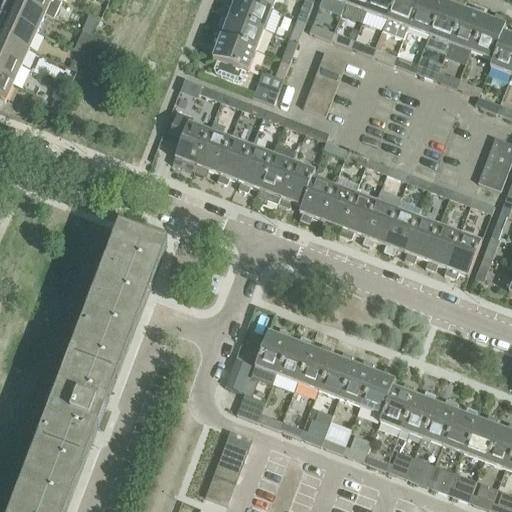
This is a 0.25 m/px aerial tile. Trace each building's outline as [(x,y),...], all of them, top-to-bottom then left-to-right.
[(44,19),(52,1),(49,0),(7,0),(7,2),(44,19)] [(270,14),(236,0),(235,3),(228,0),(226,7),(228,11),(232,13),(228,21),(262,34),(270,14)] [(270,14),(275,0),(236,0),(270,14)] [(343,9),(346,0),(322,0),(322,1),(343,9)] [(365,17),(370,0),(346,0),(343,9),(365,17)] [(385,25),(394,0),(370,0),(365,17),(385,25)] [(406,33),(418,0),(394,0),(385,25),(380,36),(401,44),(406,33)] [(427,41),(440,6),(438,5),(440,0),(432,0),(431,3),(424,0),(418,0),(406,33),(427,41)] [(44,19),(7,2),(6,5),(1,15),(0,16),(0,19),(36,36),(44,19)] [(305,28),(313,7),(305,4),(297,24),(305,28)] [(449,49),(462,15),(465,8),(455,4),(451,6),(450,10),(440,6),(427,41),(423,53),(444,61),(449,49)] [(470,57),(482,22),(480,22),(483,15),(476,12),(472,14),(471,18),(462,15),(449,49),(470,57)] [(0,40),(28,53),(36,36),(0,19),(0,40)] [(491,65),(501,37),(504,30),(501,29),(504,23),(497,20),(494,27),(482,22),(470,57),(491,65)] [(262,34),(228,21),(227,24),(220,21),(218,28),(220,32),(224,34),(220,42),(254,56),(262,34)] [(302,36),(305,28),(297,24),(296,25),(289,45),(297,48),(302,36)] [(330,45),(334,37),(312,29),(309,37),(330,45)] [(351,53),(354,44),(334,37),(330,45),(351,53)] [(508,79),(511,70),(511,37),(511,41),(501,37),(491,65),(488,72),(508,79)] [(0,61),(20,71),(28,53),(0,40),(0,61)] [(246,77),(254,56),(220,42),(213,40),(210,47),(213,54),(215,55),(212,64),(217,66),(214,74),(216,78),(237,87),(241,84),(244,76),(246,77)] [(371,61),(374,52),(354,44),(351,53),(371,61)] [(289,71),(297,48),(289,45),(281,66),(280,67),(289,71)] [(393,69),(396,60),(374,52),(371,61),(393,69)] [(340,78),(345,66),(322,58),(318,70),(340,78)] [(412,76),(415,68),(396,60),(393,69),(412,76)] [(0,82),(12,88),(20,71),(0,61),(0,82)] [(439,77),(442,68),(430,63),(426,72),(415,68),(412,76),(436,85),(439,77)] [(70,66),(68,71),(76,74),(79,67),(75,65),(70,66)] [(282,89),(289,71),(280,67),(273,86),(282,89)] [(336,89),(340,78),(318,70),(314,81),(336,89)] [(456,93),(459,84),(439,77),(436,85),(456,93)] [(276,104),(282,89),(273,86),(260,81),(254,102),(274,110),(276,104)] [(332,100),(336,89),(314,81),(310,91),(332,100)] [(0,105),(4,107),(12,88),(0,82),(0,105)] [(481,93),(459,84),(456,93),(478,101),(481,93)] [(220,106),(223,97),(203,89),(200,98),(220,106)] [(332,100),(310,91),(306,102),(328,110),(332,100)] [(241,114),(244,105),(223,97),(220,106),(241,114)] [(494,117),(497,108),(478,101),(474,109),(494,117)] [(324,122),(328,110),(306,102),(302,113),(324,122)] [(261,122),(265,113),(244,105),(241,114),(261,122)] [(511,123),(511,113),(497,108),(494,117),(511,123)] [(287,121),(265,113),(261,122),(283,131),(287,121)] [(192,178),(208,136),(189,129),(191,123),(177,117),(166,145),(179,150),(172,169),(192,178)] [(304,139),(308,129),(287,121),(283,131),(304,139)] [(326,146),(329,138),(308,129),(304,139),(326,147),(326,146)] [(216,179),(230,144),(208,136),(192,178),(201,181),(204,174),(216,179)] [(511,163),(511,161),(511,149),(493,143),(489,154),(511,163)] [(237,187),(250,152),(230,144),(216,179),(218,179),(216,186),(222,189),(226,187),(228,183),(237,187)] [(344,163),(347,154),(326,146),(326,147),(323,155),(344,163)] [(276,210),(292,168),(296,158),(274,150),(271,160),(257,194),(255,201),(276,210)] [(257,194),(271,160),(250,152),(237,187),(239,188),(236,194),(243,197),(247,195),(249,191),(257,194)] [(365,171),(369,163),(347,154),(344,163),(365,171)] [(507,174),(511,163),(489,154),(485,165),(507,174)] [(386,179),(389,170),(369,163),(365,171),(386,179)] [(503,185),(507,174),(485,165),(481,177),(503,185)] [(300,211),(311,183),(314,176),(292,168),(276,210),(285,213),(288,206),(300,211)] [(407,187),(411,179),(389,170),(386,179),(407,187)] [(499,197),(503,185),(481,177),(477,188),(499,197)] [(427,195),(431,186),(411,179),(407,187),(427,195)] [(319,226),(333,191),(311,183),(300,211),(298,218),(301,219),(298,226),(305,228),(308,222),(319,226)] [(448,203),(451,194),(431,186),(427,195),(448,203)] [(341,235),(355,200),(333,191),(319,226),(322,227),(319,234),(326,236),(330,234),(331,231),(341,235)] [(470,211),(473,203),(451,194),(448,203),(470,211)] [(361,242),(375,207),(355,200),(341,235),(338,241),(348,245),(352,243),(353,239),(361,242)] [(507,225),(511,211),(511,203),(506,201),(498,222),(507,225)] [(491,219),(494,211),(473,203),(470,211),(491,219)] [(383,251),(396,216),(375,207),(361,242),(364,243),(361,250),(368,253),(372,251),(374,247),(383,251)] [(403,259),(417,224),(396,216),(383,251),(385,251),(382,258),(392,262),(395,255),(403,259)] [(499,246),(507,225),(498,222),(490,243),(499,246)] [(424,267),(438,232),(417,224),(403,259),(405,259),(403,266),(410,269),(414,267),(415,263),(424,267)] [(445,274),(458,239),(438,232),(424,267),(426,267),(424,274),(430,276),(434,275),(436,271),(445,274)] [(111,416),(104,414),(166,252),(160,250),(117,234),(11,511),(66,511),(96,435),(103,438),(111,416)] [(466,283),(480,248),(458,239),(445,274),(442,281),(450,284),(455,284),(456,279),(466,283)] [(490,267),(499,246),(490,243),(482,264),(490,267)] [(483,287),(490,267),(482,264),(475,284),(483,287)] [(276,379),(288,345),(287,344),(289,338),(282,335),(278,337),(277,341),(267,337),(252,377),(254,381),(273,388),(276,379)] [(297,387),(309,353),(307,352),(310,345),(303,343),(301,350),(288,345),(276,379),(297,387)] [(318,396),(331,361),(328,360),(331,353),(324,350),(322,358),(309,353),(297,387),(318,396)] [(339,404),(352,369),(349,369),(352,361),(345,359),(342,366),(331,361),(318,396),(339,404)] [(359,412),(373,377),(370,376),(373,370),(366,367),(362,369),(361,373),(352,369),(339,404),(359,412)] [(381,420),(392,392),(394,386),(391,384),(394,377),(387,375),(384,382),(373,377),(359,412),(381,420)] [(400,434),(413,401),(411,400),(414,393),(407,391),(405,397),(392,392),(381,420),(379,426),(400,434)] [(261,418),(266,407),(244,399),(236,419),(258,427),(261,418)] [(421,442),(433,409),(432,408),(435,401),(428,399),(424,401),(423,404),(413,401),(400,434),(421,442)] [(442,451),(458,410),(450,407),(446,409),(444,413),(433,409),(421,442),(442,451)] [(463,459),(476,425),(474,424),(477,417),(469,414),(467,421),(456,417),(459,410),(458,410),(442,451),(463,459)] [(278,435),(282,426),(261,418),(258,427),(278,435)] [(483,466),(497,433),(495,432),(497,425),(491,422),(488,430),(476,425),(463,459),(483,466)] [(324,443),(329,430),(312,424),(307,436),(303,435),(300,443),(321,451),(324,443)] [(300,443),(303,435),(282,426),(278,435),(300,443)] [(505,475),(511,456),(511,430),(509,437),(497,433),(483,466),(505,475)] [(408,445),(410,440),(402,436),(400,442),(408,445)] [(248,457),(252,445),(230,437),(225,448),(248,457)] [(367,459),(371,446),(354,440),(350,452),(344,450),(341,459),(364,468),(367,459)] [(341,459),(344,450),(324,443),(321,451),(341,459)] [(244,467),(248,457),(225,448),(221,459),(244,467)] [(406,484),(414,463),(397,457),(392,469),(388,467),(385,476),(406,484)] [(240,478),(244,467),(221,459),(217,469),(240,478)] [(385,476),(388,467),(367,459),(364,468),(385,476)] [(430,483),(435,472),(414,463),(406,484),(427,492),(430,483)] [(236,489),(240,478),(217,469),(213,480),(236,489)] [(449,490),(454,478),(439,472),(434,484),(430,483),(427,492),(446,499),(449,490)] [(232,499),(236,489),(213,480),(209,491),(232,499)] [(467,507),(470,498),(475,486),(460,480),(455,492),(449,490),(446,499),(467,507)] [(491,511),(493,507),(498,494),(481,488),(476,501),(470,498),(467,507),(480,511),(491,511)] [(228,511),(232,499),(209,491),(205,502),(228,511)] [(511,511),(511,499),(502,495),(497,508),(493,507),(491,511),(511,511)]
